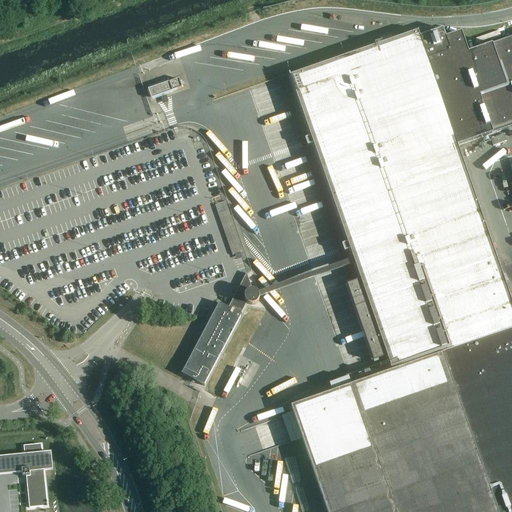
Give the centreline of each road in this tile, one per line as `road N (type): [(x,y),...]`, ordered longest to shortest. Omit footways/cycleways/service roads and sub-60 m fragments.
road 1 (secondary): [(139,511),(101,424),(65,388)]
road 2 (secondary): [(65,388),(127,511)]
